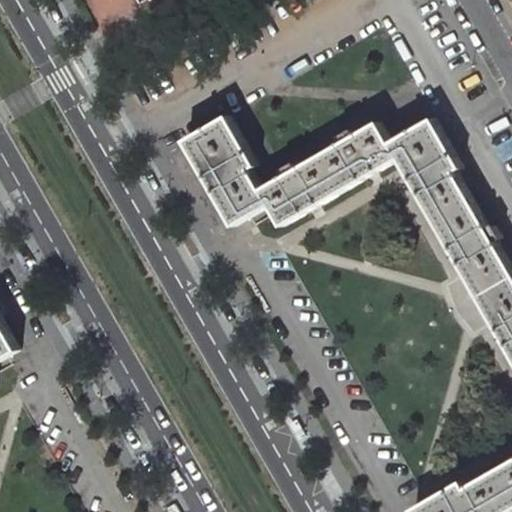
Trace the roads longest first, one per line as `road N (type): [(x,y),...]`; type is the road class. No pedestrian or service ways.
road 1 (secondary): [(304,511),(9,0)]
road 2 (secondary): [(0,140),(215,511)]
